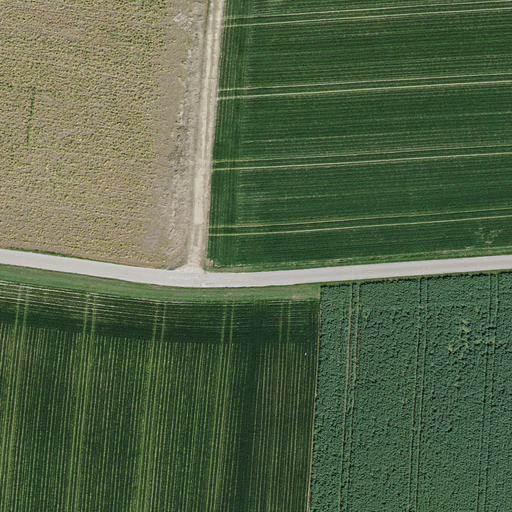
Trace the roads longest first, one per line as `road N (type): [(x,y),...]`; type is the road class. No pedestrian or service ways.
road 1 (track): [(511,267),(217,286),(0,258)]
road 2 (track): [(229,0),(217,286)]
